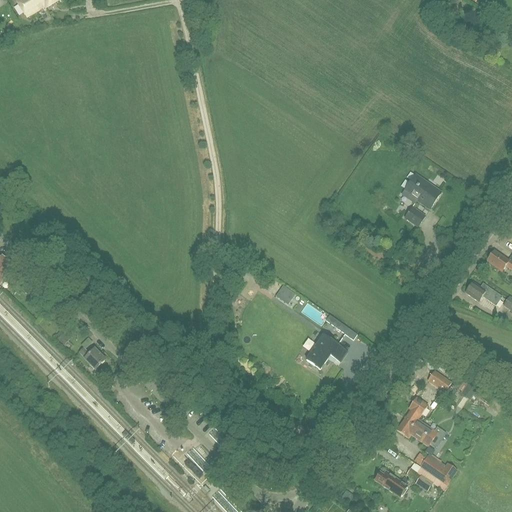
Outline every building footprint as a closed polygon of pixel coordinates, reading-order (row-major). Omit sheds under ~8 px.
[(17,0),(16,1),(26,18),(44,7),(45,9),(58,1),(56,0),(17,0)] [(416,201),(430,211),(441,194),(415,176),(405,192),(417,200),(416,201)] [(418,228),(425,217),(412,209),(405,219),(418,228)] [(511,256),(508,262),(495,252),(487,263),(502,273),(506,267),(511,271),(511,256)] [(2,258),(0,259),(0,258),(0,285),(15,271),(2,258)] [(466,294),(479,303),(483,298),(496,307),(502,298),(483,285),(480,289),(473,284),(466,294)] [(297,309),(321,325),(325,320),(305,306),(309,299),(289,286),(283,294),(299,305),(297,309)] [(349,330),(338,322),(330,317),(326,322),(334,328),(345,335),(349,330)] [(347,353),(324,337),(306,361),(320,371),(328,360),(326,359),(328,355),(340,363),(347,353)] [(95,371),(105,361),(94,350),(89,355),(84,349),(79,353),(85,359),(84,360),(95,371)] [(433,372),(426,381),(443,394),(450,385),(433,372)] [(428,407),(417,399),(409,410),(411,411),(420,418),(428,407)] [(437,428),(434,432),(418,421),(420,418),(411,411),(397,431),(408,439),(411,436),(428,448),(431,445),(436,449),(446,434),(437,428)] [(386,432),(384,439),(392,442),(394,435),(386,432)] [(439,466),(427,458),(427,459),(420,454),(414,462),(421,467),(421,468),(447,487),(457,472),(450,467),(447,472),(442,473),(437,469),(439,466)] [(447,487),(421,468),(417,474),(411,469),(407,475),(413,480),(417,482),(415,485),(426,493),(432,485),(444,493),(448,487),(447,487)] [(374,482),(400,500),(408,489),(406,487),(408,483),(404,480),(401,483),(386,473),(383,476),(380,474),(374,482)]
